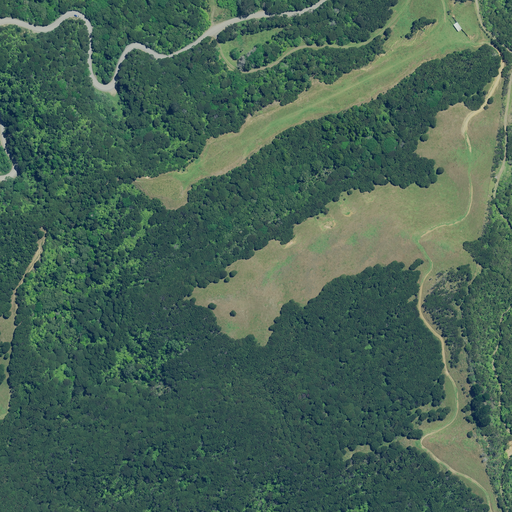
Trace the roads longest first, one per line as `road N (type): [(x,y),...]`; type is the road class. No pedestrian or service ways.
road 1 (unclassified): [(0,23),(45,26),(63,13),(85,20),(93,80),(111,84),(132,45),(174,55),(249,13),(320,0)]
road 2 (track): [(211,33),(228,63),(247,74),(295,47),(357,47),(383,33),(406,0)]
road 3 (track): [(511,61),(493,199),(511,226)]
road 4 (track): [(511,310),(499,324),(494,366),(511,431)]
